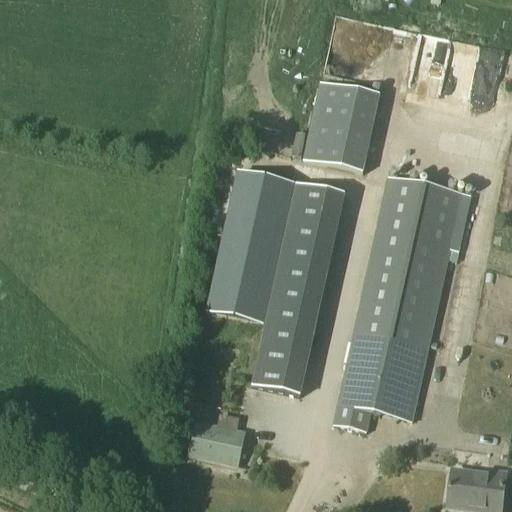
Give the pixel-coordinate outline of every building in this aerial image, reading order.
[(302,164),(363,177),(379,100),(318,87),(302,164)] [(349,433),(367,437),(371,416),(413,426),(420,392),(432,395),(438,370),(425,367),(450,252),(459,255),(471,200),(386,182),(332,430),(349,433)] [(295,189),(251,390),(298,400),(342,199),(295,189)] [(256,345),(264,279),(243,276),(235,342),(256,345)] [(189,459),(236,469),(243,437),(234,436),(237,423),(220,419),(218,432),(195,428),(189,459)] [(448,511),(500,511),(505,479),(486,476),(486,480),(454,475),(448,511)]
